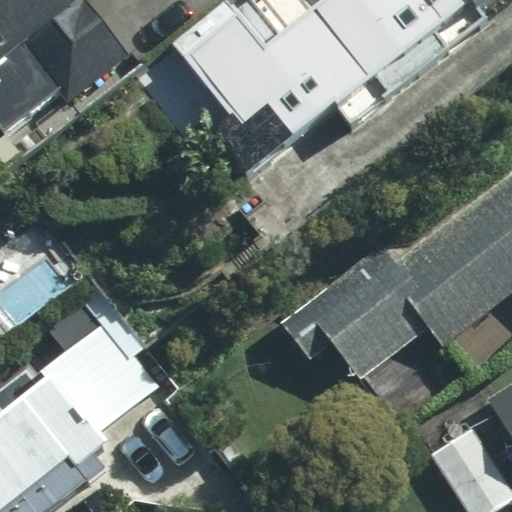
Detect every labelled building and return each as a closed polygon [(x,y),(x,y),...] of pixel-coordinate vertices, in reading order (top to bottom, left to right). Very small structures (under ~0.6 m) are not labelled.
[(0,0),(0,117),(10,130),(76,79),(88,95),(151,46),(115,0),(0,0)] [(258,7),(206,50),(263,119),(293,95),(323,131),(482,0),(347,0),(291,47),(258,7)] [(511,183),(408,264),(389,240),(295,313),(348,381),(437,312),(459,340),(511,299),(511,183)] [(114,324),(36,379),(52,402),(0,438),(0,511),(56,511),(142,452),(122,423),(164,393),(114,324)] [(511,387),(497,397),(511,421),(511,387)] [(511,511),(511,475),(480,425),(441,450),(481,511),(511,511)]
